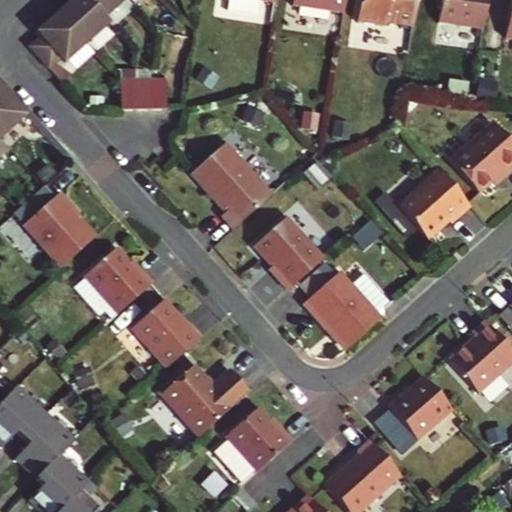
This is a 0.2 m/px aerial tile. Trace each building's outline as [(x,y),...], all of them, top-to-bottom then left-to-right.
[(71,0),(37,32),(41,38),(30,48),(49,70),(60,60),(65,65),(109,25),(105,20),(128,0),(71,0)] [(292,0),(292,5),(343,12),(344,0),(292,0)] [(411,27),(414,0),(359,0),(356,23),(391,28),(391,24),(411,27)] [(440,0),(437,23),(481,29),(484,0),(440,0)] [(511,35),(511,0),(506,0),(502,34),(511,35)] [(122,82),(122,112),(168,112),(167,81),(122,82)] [(0,140),(26,117),(0,87),(0,140)] [(505,176),(511,169),(511,139),(494,119),(449,159),(479,192),(501,172),(505,176)] [(226,213),(238,226),(275,191),(229,142),(195,172),(229,209),(226,213)] [(473,205),(440,169),(398,207),(428,240),(450,220),(452,223),(473,205)] [(22,229),(60,271),(96,239),(57,197),(22,229)] [(275,266),(294,287),(327,257),(287,215),(257,243),(277,264),(275,266)] [(85,279),(118,317),(153,285),(140,271),(137,274),(116,251),(85,279)] [(309,303),(351,347),(386,316),(343,270),(309,303)] [(132,331),(167,370),(202,339),(190,325),(187,329),(163,302),(132,331)] [(511,363),(511,354),(484,322),(470,334),(474,338),(447,361),(476,395),(511,363)] [(162,397),(199,439),(252,393),(232,371),(213,388),(196,368),(162,397)] [(450,410),(422,377),(386,408),(414,440),(450,410)] [(0,409),(11,398),(0,386),(0,409)] [(11,398),(0,409),(0,446),(3,449),(16,435),(23,442),(47,417),(19,390),(11,398)] [(258,475),(293,445),(282,431),(278,434),(259,411),(227,440),(258,475)] [(47,417),(23,442),(30,447),(17,462),(37,481),(60,457),(74,442),(47,417)] [(362,511),(401,479),(371,443),(357,455),(358,457),(324,486),(346,511),(362,511)] [(60,511),(82,489),(87,483),(60,457),(37,481),(44,487),(30,502),(41,511),(60,511)] [(96,511),(101,507),(82,489),(60,511),(96,511)] [(321,511),(305,493),(284,511),(283,511),(321,511)]
